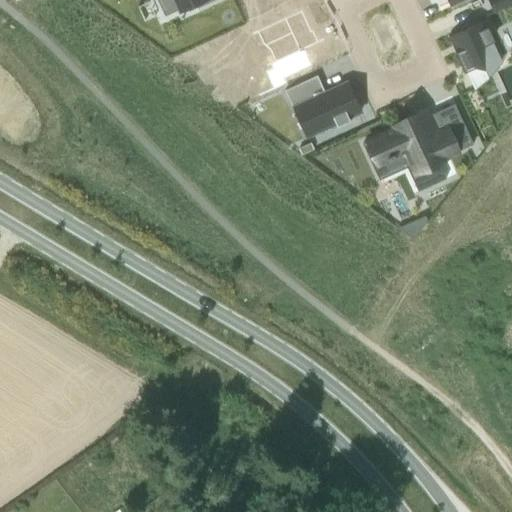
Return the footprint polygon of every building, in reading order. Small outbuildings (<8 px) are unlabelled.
[(160,0),(166,13),(192,1),(197,10),(218,0),(160,0)] [(511,0),(487,0),(493,11),(492,12),(493,13),(493,12),(511,3),(511,0)] [(300,12),(252,35),(253,36),(257,34),(262,45),(269,52),(274,63),(267,66),(268,67),(270,66),(272,70),(265,73),(272,90),(258,97),(258,98),(264,95),(273,91),(286,85),(284,80),(311,67),(304,51),(323,42),(322,41),(317,43),(312,32),(310,33),(300,12)] [(449,37),(447,38),(448,40),(451,39),(457,52),(454,53),(455,55),(457,54),(462,66),(468,78),(501,62),(486,30),(488,29),(484,21),(483,21),(483,22),(449,38),(449,37)] [(317,76),(284,91),(293,110),(304,105),(316,133),(335,124),(336,128),(350,122),(348,118),(360,113),(346,84),(325,94),(317,76)] [(258,98),(235,109),(250,119),(271,110),(264,95),(258,98)] [(394,130),(368,142),(379,165),(405,153),(420,186),(439,177),(433,163),(469,146),(458,124),(435,135),(427,117),(418,121),(417,118),(394,128),(394,130)] [(311,143),(297,149),(300,155),(314,149),(311,143)] [(416,220),(397,229),(412,240),(420,230),(419,226),(416,220)]
